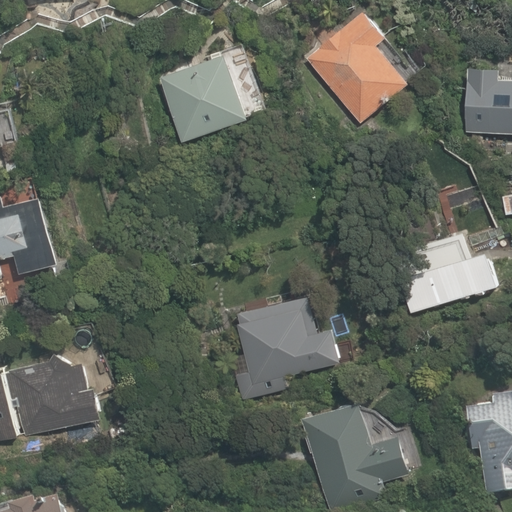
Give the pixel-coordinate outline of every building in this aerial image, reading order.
[(309,56),(362,121),(411,82),(380,43),(388,36),(366,9),(309,56)] [(162,76),(185,140),(251,116),(228,53),(162,76)] [(468,130),(511,131),(511,78),(470,76),(468,130)] [(75,171),(78,187),(96,184),(93,167),(75,171)] [(0,277),(6,276),(1,258),(18,254),(22,271),(61,261),(44,194),(7,204),(4,194),(0,194),(0,277)] [(395,251),(413,311),(500,284),(489,249),(474,254),(466,229),(395,251)] [(234,355),(244,398),(283,389),(280,376),(320,366),(305,306),(241,321),(249,352),(234,355)] [(0,370),(0,437),(23,433),(16,404),(20,403),(27,433),(104,416),(97,386),(91,387),(85,361),(75,363),(58,351),(53,358),(12,367),(13,370),(9,370),(9,368),(0,370)] [(484,449),(489,493),(511,490),(511,394),(495,396),(496,405),(495,405),(493,403),(481,405),(480,408),(471,409),(475,450),(484,449)] [(305,416),(333,511),(390,495),(385,479),(410,472),(400,435),(375,442),(363,399),(305,416)] [(69,511),(67,501),(43,506),(42,501),(15,507),(16,511),(69,511)]
